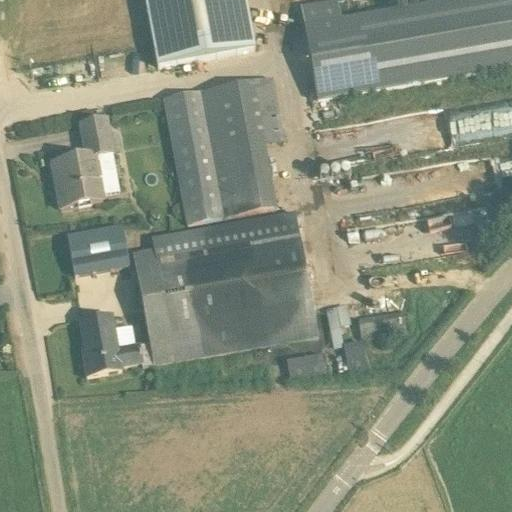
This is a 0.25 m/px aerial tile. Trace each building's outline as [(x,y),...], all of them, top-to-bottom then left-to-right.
[(142,0),(154,67),(251,50),(242,0),(142,0)] [(511,0),(472,0),(304,30),(317,104),(511,69),(511,0)] [(165,102),(188,229),(277,212),(265,150),(286,146),(273,82),(165,102)] [(410,152),(511,139),(511,105),(406,119),(410,152)] [(86,161),(55,166),(63,212),(105,204),(104,197),(120,195),(114,160),(117,159),(110,122),(80,127),(86,161)] [(156,252),(137,256),(134,256),(134,258),(150,345),(138,347),(141,367),(142,370),(319,340),(296,213),(154,239),(156,252)] [(382,259),(479,253),(477,224),(350,231),(352,252),(381,250),(382,259)] [(127,258),(123,234),(122,231),(101,235),(99,235),(68,241),(75,280),(130,270),(127,258)] [(411,334),(407,314),(358,323),(362,343),(411,334)] [(114,319),(111,319),(81,325),(90,380),(122,375),(121,371),(141,367),(138,347),(119,350),(114,319)] [(343,353),(345,375),(367,372),(364,350),(343,353)] [(286,382),(322,378),(320,358),(284,362),(286,382)]
